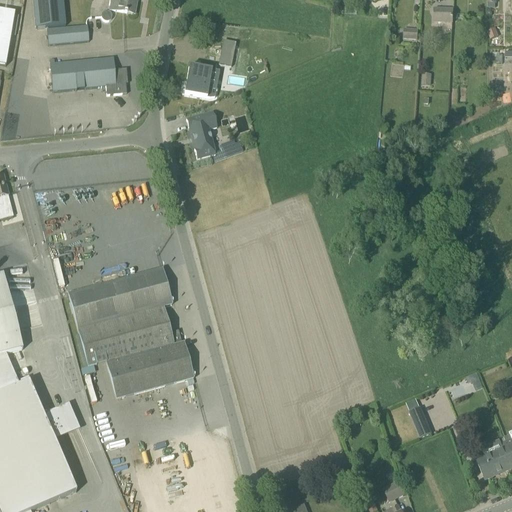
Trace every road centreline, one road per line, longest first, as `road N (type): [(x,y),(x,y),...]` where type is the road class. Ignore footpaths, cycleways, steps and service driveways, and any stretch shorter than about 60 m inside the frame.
road 1 (tertiary): [(259,511),(155,136)]
road 2 (residential): [(0,152),(155,136)]
road 3 (tertiary): [(155,136),(171,0)]
